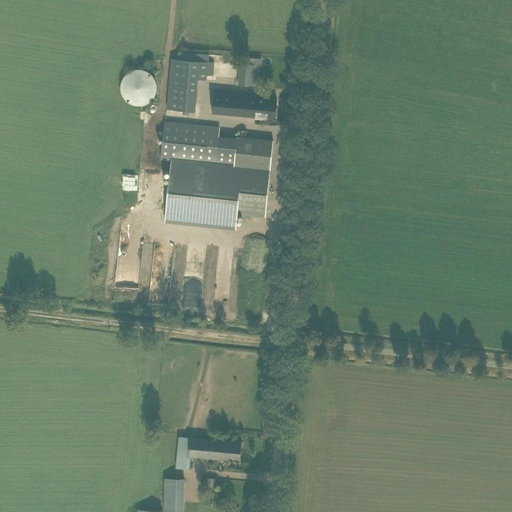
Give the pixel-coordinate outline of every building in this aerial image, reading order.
[(253,85),(254,59),(245,58),(245,64),(240,63),(238,84),(253,85)] [(214,63),(171,59),(167,109),(196,112),(198,79),(207,80),(208,75),(213,76),(214,63)] [(126,71),(126,104),(154,103),(154,71),(126,71)] [(214,92),(212,113),(255,117),(275,118),(277,100),(257,98),(258,96),(248,95),(220,92),(214,92)] [(158,131),(157,138),(163,138),(161,158),(172,159),(165,220),(236,228),(238,212),(265,215),(273,141),(239,137),(236,164),(216,162),(219,135),(220,127),(165,121),(164,132),(158,131)] [(125,184),(138,185),(138,173),(125,172),(125,184)] [(191,456),(240,460),(242,442),(179,437),(175,468),(190,469),(191,456)] [(185,502),(186,479),(164,478),(163,501),(185,502)] [(208,478),(207,488),(213,489),(215,489),(216,479),(208,478)] [(205,493),(204,504),(215,506),(216,493),(213,493),(210,493),(205,493)]
